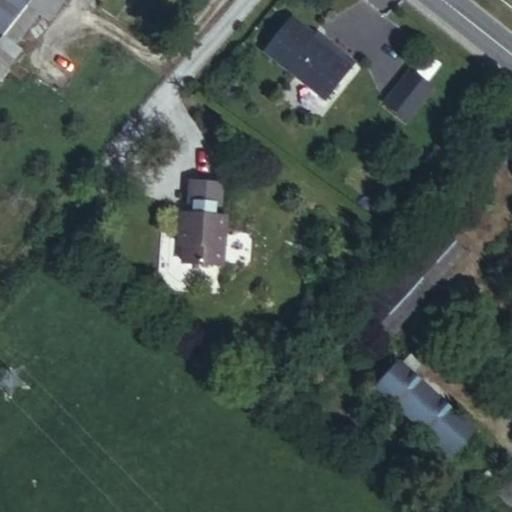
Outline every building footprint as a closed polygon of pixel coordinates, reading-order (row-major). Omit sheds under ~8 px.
[(0,0),(0,30),(5,34),(30,0),(0,0)] [(30,0),(5,34),(20,46),(47,11),(56,20),(71,0),(30,0)] [(324,40),(294,17),(267,51),(329,99),(356,64),(325,39),(324,40)] [(383,105),(410,124),(436,88),(409,69),(383,105)] [(188,248),(187,266),(225,269),(228,220),(190,217),(189,230),(184,230),(183,248),(188,248)] [(462,255),(435,232),(363,314),(387,338),(462,255)] [(320,292),(300,314),(313,326),(333,304),(320,292)] [(300,314),(282,334),(295,346),(313,326),(300,314)] [(475,432),(402,363),(381,385),(455,454),(475,432)] [(511,478),(507,474),(492,487),(511,506),(511,478)]
